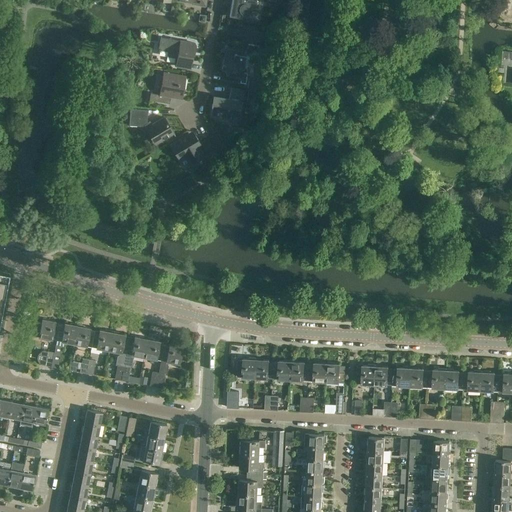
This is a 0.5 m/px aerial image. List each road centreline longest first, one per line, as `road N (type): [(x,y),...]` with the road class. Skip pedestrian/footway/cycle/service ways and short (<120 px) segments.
road 1 (tertiary): [(511,345),(260,330),(213,320)]
road 2 (tertiary): [(213,320),(23,260)]
road 3 (residential): [(341,420),(482,428)]
road 4 (residential): [(206,413),(72,393)]
road 5 (residential): [(206,413),(341,420)]
road 6 (residential): [(187,118),(197,112),(217,0)]
road 7 (residential): [(72,393),(47,511)]
